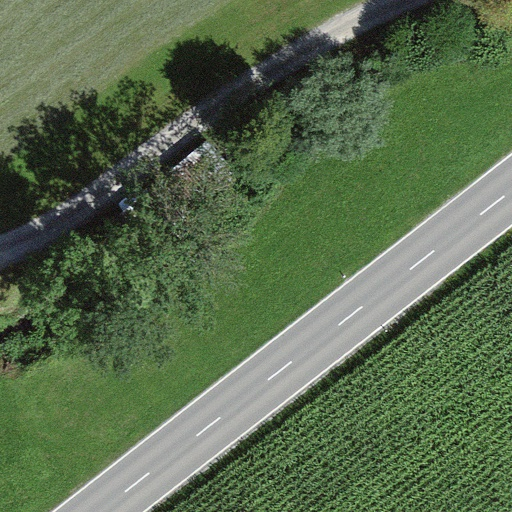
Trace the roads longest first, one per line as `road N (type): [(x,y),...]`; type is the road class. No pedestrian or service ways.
road 1 (tertiary): [(103,511),(511,190)]
road 2 (track): [(0,252),(96,212),(250,87),(324,39),(407,0)]
